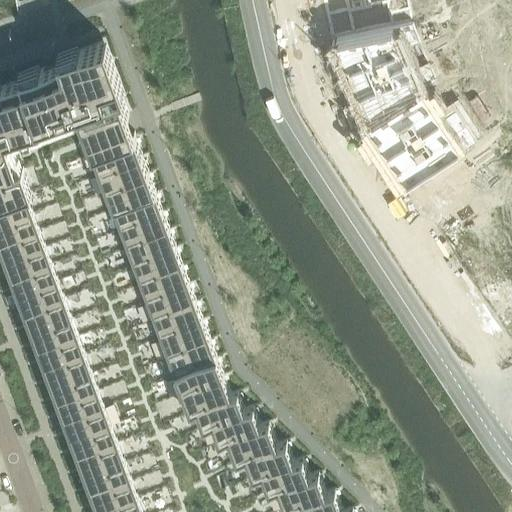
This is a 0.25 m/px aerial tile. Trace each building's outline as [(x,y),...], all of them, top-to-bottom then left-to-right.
[(320,0),(324,17),(327,16),(332,39),(335,38),(414,21),(409,0),(320,0)] [(488,11),(476,14),(478,20),(489,17),(488,11)] [(489,17),(478,20),(480,27),(491,23),(489,17)] [(335,38),(371,121),(438,77),(430,60),(412,67),(403,45),(421,38),(414,21),(335,38)] [(491,23),(480,27),(481,33),(493,30),(491,23)] [(4,90),(0,91),(0,197),(27,188),(34,206),(41,224),(47,241),(53,258),(59,274),(66,291),(73,312),(80,330),(86,346),(94,367),(100,384),(106,400),(113,418),(119,435),(127,456),(133,474),(139,490),(147,511),(298,511),(295,503),(286,506),(278,486),(269,489),(262,471),(253,474),(246,454),(237,457),(229,435),(220,438),(213,420),(204,423),(197,405),(191,408),(183,388),(176,370),(170,352),(162,331),(156,313),(149,295),(142,277),(136,259),(129,241),(122,223),(115,203),(108,185),(102,168),(94,148),(136,132),(136,130),(132,121),(129,113),(121,90),(126,88),(107,38),(102,40),(80,48),(82,52),(64,59),(63,55),(60,56),(62,60),(59,61),(45,66),(41,67),(43,70),(43,71),(25,78),(23,74),(21,75),(22,78),(2,86),(4,90)] [(511,56),(511,53),(489,59),(496,87),(511,82),(511,56)] [(371,121),(368,123),(407,183),(477,137),(457,106),(440,117),(421,88),(371,121)] [(505,90),(498,92),(501,106),(509,104),(505,90)] [(136,132),(94,148),(102,168),(144,153),(136,132)] [(144,153),(102,168),(108,185),(150,170),(144,153)] [(150,170),(108,185),(115,203),(157,188),(152,176),(150,170)] [(27,188),(0,197),(0,218),(34,206),(27,188)] [(157,188),(115,203),(122,223),(164,208),(157,188)] [(34,206),(0,218),(0,238),(41,224),(34,206)] [(164,208),(122,223),(129,241),(171,226),(164,208)] [(41,224),(0,238),(0,242),(5,256),(47,241),(41,224)] [(171,226),(129,241),(136,259),(178,244),(171,226)] [(47,241),(5,256),(11,273),(53,258),(47,241)] [(178,244),(136,259),(142,277),(184,262),(178,244)] [(53,258),(11,273),(16,285),(18,290),(59,274),(53,258)] [(184,262),(142,277),(149,295),(191,280),(184,262)] [(59,274),(18,290),(24,307),(66,291),(59,274)] [(191,280),(149,295),(156,313),(198,298),(191,280)] [(66,291),(24,307),(31,327),(73,312),(66,291)] [(198,298),(156,313),(162,331),(204,316),(198,298)] [(73,312),(31,327),(38,345),(80,330),(73,312)] [(204,316),(162,331),(170,352),(212,336),(204,316)] [(80,330),(38,345),(44,362),(86,346),(80,330)] [(212,336),(170,352),(176,370),(218,354),(212,336)] [(86,346),(44,362),(52,382),(94,367),(86,346)] [(218,354),(176,370),(183,388),(225,372),(218,354)] [(94,367),(52,382),(58,399),(100,384),(94,367)] [(225,372),(183,388),(191,408),(197,405),(233,392),(232,391),(231,387),(225,372)] [(100,384),(58,399),(64,416),(106,400),(100,384)] [(233,392),(197,405),(204,423),(213,420),(246,408),(246,407),(245,405),(239,389),(232,391),(233,392)] [(106,400),(64,416),(71,434),(113,418),(106,400)] [(246,408),(213,420),(220,438),(229,435),(262,423),(261,421),(261,420),(255,403),(246,407),(246,408)] [(113,418),(71,434),(77,451),(119,435),(113,418)] [(262,423),(229,435),(237,457),(246,454),(279,442),(279,441),(278,439),(270,418),(261,421),(262,423)] [(119,435),(77,451),(85,471),(127,456),(119,435)] [(279,442),(246,454),(253,474),(262,471),(295,459),(295,458),(294,456),(288,437),(279,441),(279,442)] [(295,459),(262,471),(269,489),(278,486),(311,473),(311,472),(310,471),(304,454),(295,458),(295,459)] [(127,456),(85,471),(91,489),(133,474),(127,456)] [(311,473),(278,486),(286,506),(295,503),(328,490),(327,489),(326,487),(320,469),(311,472),(311,473)] [(133,474),(91,489),(98,506),(139,490),(133,474)] [(328,490),(295,503),(298,511),(338,511),(345,509),(345,508),(344,506),(336,486),(327,489),(328,490)] [(139,490),(98,506),(99,511),(143,511),(147,511),(139,490)]
